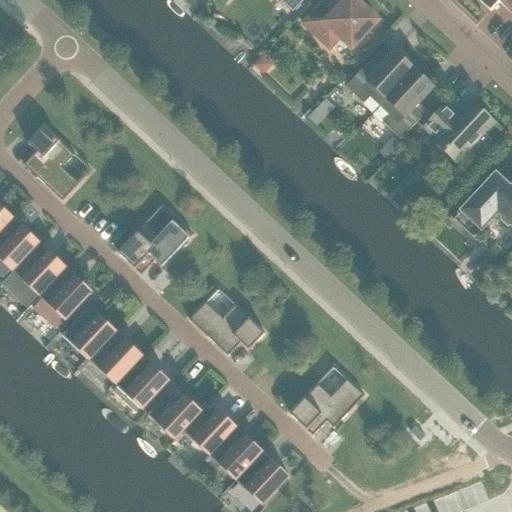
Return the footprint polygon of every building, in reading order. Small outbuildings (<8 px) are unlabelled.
[(382,20),(359,0),(341,0),(340,2),(338,0),(320,0),(299,24),(329,52),(339,41),(352,54),(382,20)] [(511,0),(477,0),(490,12),(499,3),(511,15),(511,0)] [(379,107),(413,71),(394,53),(373,75),(364,67),(345,87),(363,104),(369,98),(379,107)] [(413,71),(379,107),(389,116),(382,123),(400,140),(419,119),(411,111),(432,88),(413,71)] [(494,124),(471,102),(457,116),(446,106),(424,129),(436,140),(434,142),(457,164),(468,152),(475,158),(479,158),(491,146),(490,141),(484,135),(494,124)] [(62,202),(91,171),(44,127),(28,144),(36,152),(23,165),(62,202)] [(511,185),(508,187),(496,175),(454,220),(473,239),(498,213),(502,216),(500,221),(508,228),(511,226),(511,185)] [(430,223),(443,209),(432,198),(419,212),(430,223)] [(0,232),(13,219),(0,206),(0,232)] [(162,268),(193,235),(162,207),(118,254),(141,276),(155,261),(162,268)] [(35,248),(35,249),(40,244),(13,219),(0,232),(0,261),(12,273),(35,248)] [(44,257),(35,249),(35,248),(12,273),(39,297),(66,268),(49,252),(44,257)] [(66,268),(39,297),(42,300),(34,308),(56,329),(64,321),(65,322),(93,293),(66,268)] [(249,351),(264,334),(217,290),(189,321),(228,357),(240,343),(249,351)] [(108,341),(108,342),(117,333),(99,316),(95,321),(85,312),(62,336),(89,361),(108,341)] [(115,386),(143,357),(126,341),(117,350),(108,342),(108,341),(89,361),(115,386)] [(143,357),(115,386),(142,411),(169,382),(143,357)] [(334,429),(364,396),(334,368),(290,415),(313,436),(326,422),(334,429)] [(182,432),(201,412),(184,396),(176,405),(166,396),(147,416),(174,442),(183,433),(182,432)] [(209,457),(236,428),(219,412),(211,421),(201,412),(182,432),(183,433),(209,457)] [(258,458),(263,453),(236,428),(209,457),(235,482),(258,458)] [(267,466),(258,458),(235,482),(262,507),(289,477),(272,461),(267,466)]
